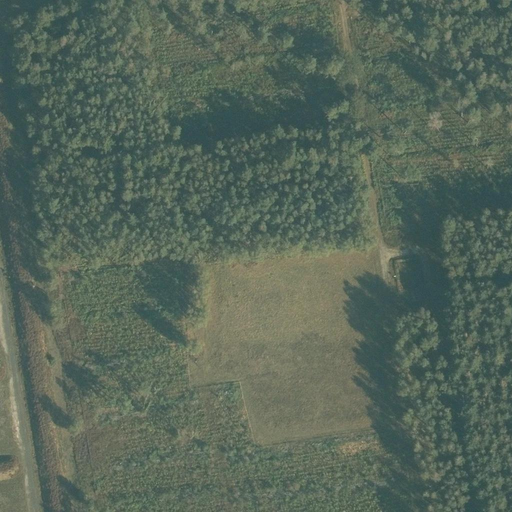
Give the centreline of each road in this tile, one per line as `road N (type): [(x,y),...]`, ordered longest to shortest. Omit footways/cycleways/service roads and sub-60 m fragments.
road 1 (track): [(341,0),(419,511)]
road 2 (track): [(35,511),(0,298)]
